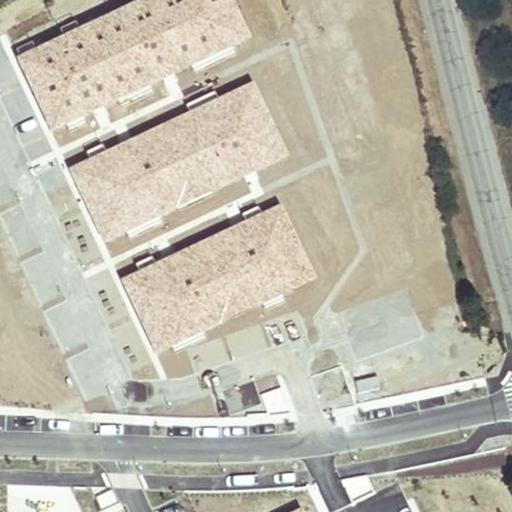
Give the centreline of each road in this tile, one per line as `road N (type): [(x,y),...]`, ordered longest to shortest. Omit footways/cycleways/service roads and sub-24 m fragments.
road 1 (residential): [(511,403),(285,448),(0,445)]
road 2 (unclassified): [(439,0),(511,272)]
